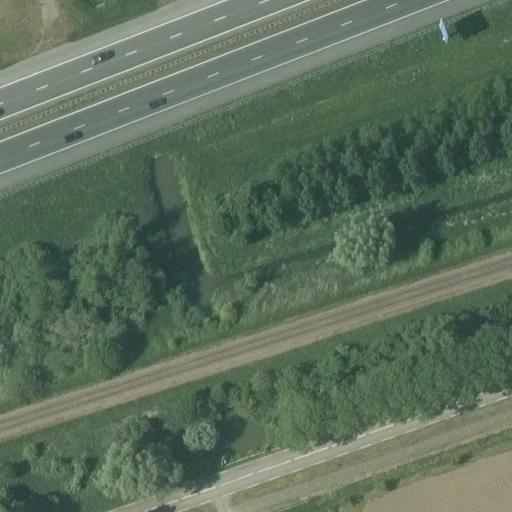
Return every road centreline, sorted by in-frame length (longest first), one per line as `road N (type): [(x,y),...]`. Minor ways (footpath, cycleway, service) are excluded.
road 1 (motorway): [(0,159),(411,0)]
road 2 (secondary): [(152,511),(511,386)]
road 3 (motorway): [(272,0),(0,105)]
